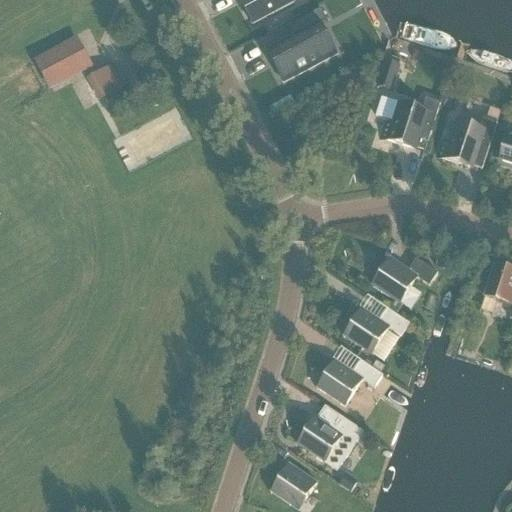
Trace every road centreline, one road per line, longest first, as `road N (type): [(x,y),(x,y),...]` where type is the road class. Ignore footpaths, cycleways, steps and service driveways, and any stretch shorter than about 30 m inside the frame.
road 1 (residential): [(230,511),(292,295),(299,217)]
road 2 (residential): [(299,217),(182,0)]
road 3 (residential): [(511,242),(396,208),(299,217)]
